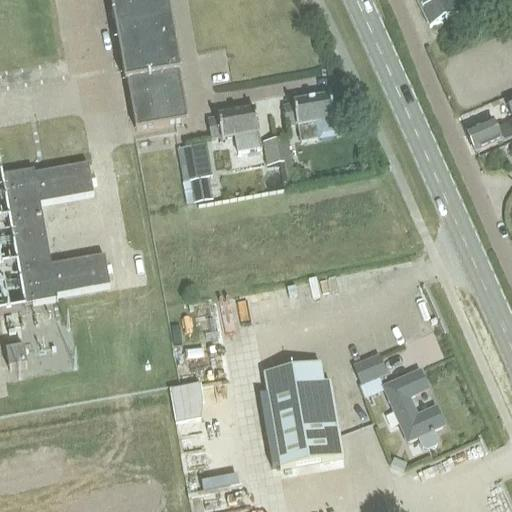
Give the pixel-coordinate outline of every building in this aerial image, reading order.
[(110,0),(126,86),(128,86),(136,134),(188,125),(179,77),(182,76),(167,0),(110,0)] [(450,0),(415,0),(430,30),(458,16),(450,0)] [(297,130),(317,126),(320,143),(336,140),(334,123),(335,123),(331,100),(293,106),(293,108),(283,110),(287,130),(297,128),(297,130)] [(259,137),(259,136),(255,113),(218,120),(218,121),(208,123),(211,143),(221,141),(222,143),(235,141),(238,156),(261,152),(261,154),(262,153),(259,137)] [(493,123),(485,127),(467,135),(476,156),(511,140),(511,125),(497,132),(493,123)] [(295,184),(287,142),(275,144),(280,168),(283,186),(295,184)] [(280,168),(275,144),(263,146),(268,170),(280,168)] [(207,148),(179,153),(183,178),(212,173),(207,148)] [(0,177),(0,317),(27,313),(26,309),(58,304),(57,300),(111,291),(105,260),(52,270),(41,208),(94,199),(89,169),(35,178),(35,175),(3,180),(2,177),(0,177)] [(197,273),(198,285),(223,281),(221,270),(197,273)] [(305,272),(287,277),(296,306),(314,300),(305,272)] [(226,320),(237,317),(231,295),(220,298),(226,320)] [(6,355),(10,373),(28,370),(25,352),(6,355)] [(354,370),(362,389),(387,378),(379,360),(354,370)] [(265,378),(281,472),(345,461),(332,386),(324,387),(321,368),(265,378)] [(420,375),(384,392),(408,446),(419,441),(423,451),(427,453),(435,449),(437,444),(433,435),(444,430),(437,411),(417,420),(409,402),(428,394),(420,375)] [(187,380),(176,380),(177,414),(188,414),(187,380)] [(189,482),(226,485),(227,472),(190,470),(189,482)]
